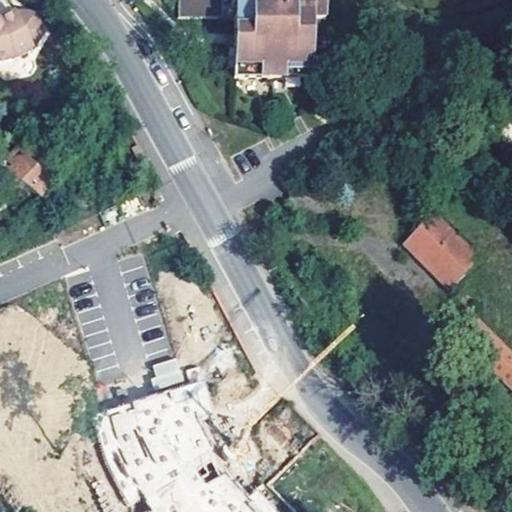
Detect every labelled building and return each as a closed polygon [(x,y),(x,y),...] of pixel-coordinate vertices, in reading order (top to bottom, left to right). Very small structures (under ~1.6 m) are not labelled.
[(12,0),(0,0),(0,63),(14,61),(40,53),(47,37),(37,15),(17,12),(12,0)] [(324,50),(324,0),(178,0),(178,20),(235,22),(235,37),(235,55),(235,77),(234,83),(284,84),(299,84),(311,84),(312,49),(324,50)] [(0,199),(19,221),(61,184),(19,138),(0,155),(0,199)] [(151,173),(142,157),(134,161),(143,178),(151,173)] [(483,259),(437,212),(405,243),(451,291),(483,259)] [(511,353),(469,309),(450,327),(511,391),(511,353)] [(176,358),(149,365),(155,388),(182,382),(176,358)] [(206,380),(92,416),(105,467),(130,507),(142,500),(149,510),(145,511),(280,511),(256,490),(249,496),(222,460),(213,448),(217,445),(214,440),(202,420),(217,415),(206,380)]
